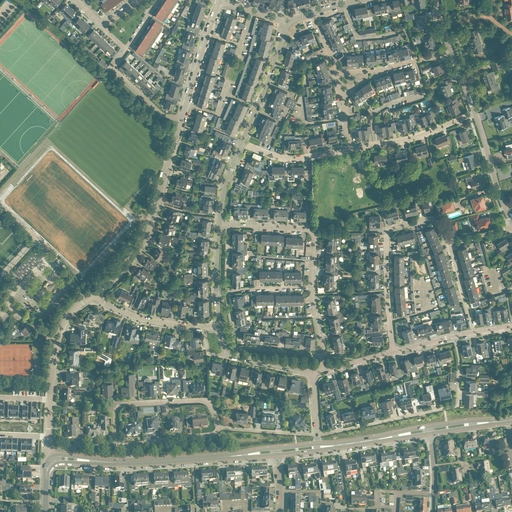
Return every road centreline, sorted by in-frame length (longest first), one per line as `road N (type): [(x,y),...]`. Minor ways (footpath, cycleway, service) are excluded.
road 1 (residential): [(317,435),(458,403),(459,335)]
road 2 (unclassified): [(93,295),(138,257),(184,117)]
road 3 (residential): [(394,350),(389,228),(439,216),(450,241)]
road 4 (residential): [(117,445),(115,416),(125,404),(206,401),(217,428)]
road 5 (residential): [(313,288),(307,226),(229,224)]
road 6 (unclassified): [(241,141),(289,19)]
road 7 (residential): [(416,59),(424,93),(371,112),(374,144)]
road 8 (unclassified): [(184,117),(220,1)]
